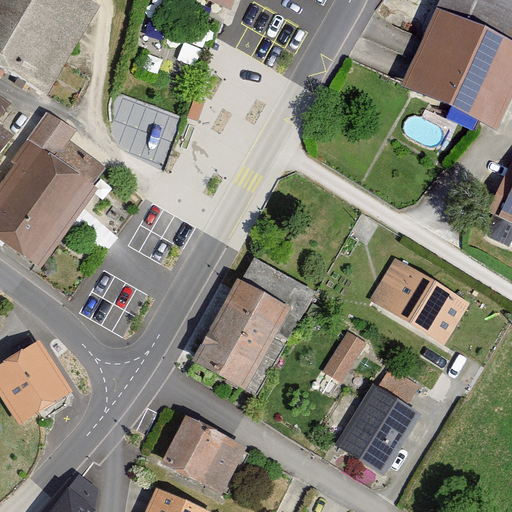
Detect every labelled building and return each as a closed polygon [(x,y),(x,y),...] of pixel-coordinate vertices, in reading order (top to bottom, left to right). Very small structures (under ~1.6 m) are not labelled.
[(0,0),(0,65),(53,99),(109,10),(93,0),(0,0)] [(241,0),(203,0),(236,13),(241,0)] [(511,0),(451,0),(444,16),(410,92),(507,136),(511,125),(511,0)] [(0,161),(18,137),(0,124),(0,119),(13,102),(0,92),(0,161)] [(0,193),(0,236),(48,270),(106,188),(99,182),(109,167),(75,144),(82,134),(50,111),(13,163),(19,167),(0,193)] [(472,304),(396,260),(369,306),(445,350),(472,304)] [(304,313),(246,279),(200,358),(258,392),(304,313)] [(369,343),(348,332),(326,373),(346,384),(369,343)] [(52,345),(0,372),(0,387),(18,423),(77,392),(52,345)] [(423,411),(379,385),(342,448),(386,473),(423,411)] [(251,453),(191,418),(168,458),(228,493),(251,453)] [(82,473),(55,511),(101,511),(102,509),(100,485),(82,473)] [(215,511),(161,487),(149,511),(215,511)]
